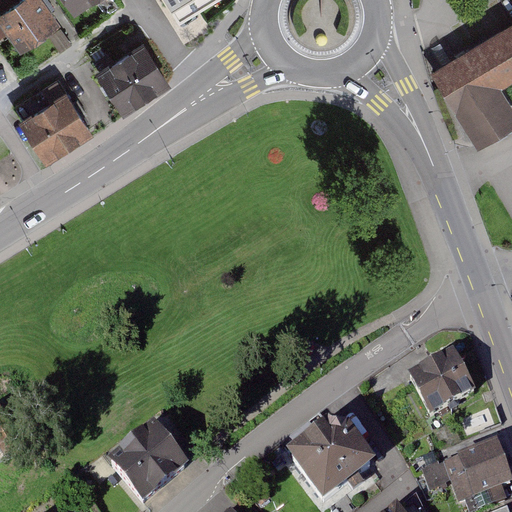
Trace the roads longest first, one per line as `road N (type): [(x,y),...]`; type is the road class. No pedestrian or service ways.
road 1 (residential): [(484,287),(221,467),(173,511)]
road 2 (secondary): [(0,234),(202,98)]
road 3 (tertiary): [(442,185),(420,112),(385,39)]
road 4 (tertiary): [(340,82),(380,103),(442,185)]
